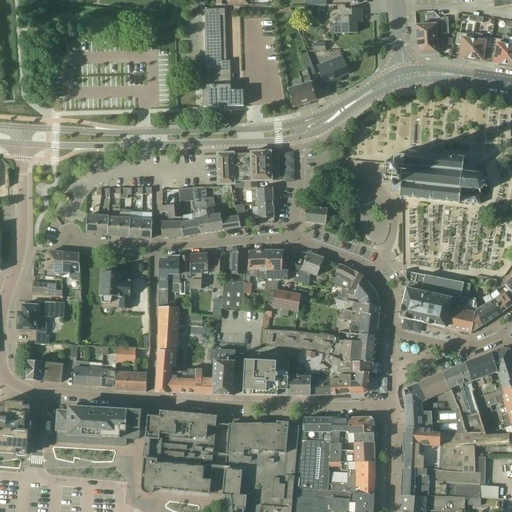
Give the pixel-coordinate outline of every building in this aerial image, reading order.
[(507,6),(505,0),(503,0),(493,2),(494,8),(507,6)] [(228,107),(244,107),(243,91),(231,91),(231,79),(234,78),(233,74),(230,74),(230,61),(226,61),(224,9),(204,9),(207,92),(203,92),(203,108),(219,107),(219,103),(228,103),(228,107)] [(361,9),(342,10),(342,18),(342,25),(334,25),(334,31),(331,31),(331,34),(343,33),(343,34),(357,33),(356,18),(362,17),(361,9)] [(416,25),(417,41),(438,40),(438,39),(442,39),(442,34),(449,33),(448,17),(441,17),(441,18),(441,21),(433,22),(433,24),(416,25)] [(471,61),(474,40),(466,38),(467,35),(457,33),(456,44),(461,45),(459,58),(461,58),(461,57),(465,58),(464,60),(471,61)] [(490,50),(492,39),(483,37),(483,35),(475,33),(474,40),(471,61),(477,62),(478,60),(481,61),(483,61),(485,49),(490,50)] [(438,40),(417,41),(418,52),(420,55),(438,54),(438,49),(442,49),(442,39),(438,39),(438,40)] [(499,65),(505,66),(509,46),(501,44),(501,40),(492,39),(490,50),(496,51),(494,63),(495,63),(499,64),(499,65)] [(166,86),(166,70),(171,70),(170,48),(162,48),(163,86),(166,86)] [(301,56),(305,69),(307,69),(312,67),(308,54),(301,56)] [(349,73),(343,59),(327,66),(326,63),(318,66),(326,87),(342,81),(340,77),(349,73)] [(311,83),(307,69),(305,69),(299,71),(303,85),(288,90),(293,104),(294,108),(317,101),(312,83),(311,83)] [(218,155),(218,170),(219,184),(218,184),(218,185),(219,185),(231,184),(234,184),(234,182),(244,182),(258,181),(271,181),(272,181),(272,180),(271,169),(272,169),(272,168),(271,168),(271,165),(271,164),(271,153),(271,152),(270,152),(258,153),(258,152),(254,153),(252,153),(251,153),(251,154),(234,154),(234,153),(232,153),(218,154),(217,154),(217,155),(218,155)] [(277,160),(280,160),(281,181),(292,180),(291,153),(277,154),(277,160)] [(464,159),(405,153),(405,156),(398,155),(395,155),(394,164),(385,163),(383,180),(383,181),(383,183),(390,184),(390,185),(392,187),(391,193),(401,194),(400,197),(454,203),(455,202),(474,204),(475,189),(479,186),(481,189),(482,187),(481,185),(481,184),(481,180),(484,181),(484,179),(481,178),(478,175),(482,172),(481,170),(480,171),(476,167),(476,164),(478,163),(477,161),(476,163),(470,162),(470,159),(469,159),(469,162),(464,161),(464,159)] [(324,188),(338,189),(339,176),(325,175),(324,188)] [(203,234),(241,228),(239,218),(228,219),(222,220),(221,217),(214,216),(211,204),(214,203),(213,198),(207,199),(206,188),(192,189),(194,202),(196,214),(195,214),(197,220),(199,220),(199,222),(203,234)] [(194,202),(192,189),(178,191),(180,204),(194,202)] [(268,202),(273,202),(272,189),(257,190),(257,191),(252,191),(253,205),(258,205),(268,204),(268,202)] [(258,205),(253,205),(253,207),(258,207),(259,225),(271,223),(274,220),(274,218),(273,202),(268,202),(268,204),(258,205)] [(239,218),(241,228),(248,227),(244,204),(237,206),(239,218)] [(183,238),(181,225),(180,212),(180,205),(163,206),(163,212),(169,212),(170,218),(171,218),(171,223),(162,223),(162,239),(183,238)] [(328,210),(306,207),(305,223),(326,225),(328,210)] [(97,234),(98,216),(87,216),(86,234),(97,234)] [(98,216),(97,234),(108,235),(109,217),(98,216)] [(109,217),(108,235),(108,236),(119,236),(120,219),(109,218),(109,217)] [(120,219),(119,236),(130,237),(130,219),(120,219)] [(130,219),(130,237),(130,238),(141,238),(141,221),(131,220),(131,219),(130,219)] [(141,221),(141,238),(152,239),(153,221),(141,221)] [(183,238),(203,234),(199,222),(181,225),(183,238)] [(268,251),(250,252),(249,270),(248,276),(249,276),(252,277),(254,277),(257,278),(260,280),(266,280),(268,251)] [(268,251),(266,280),(265,296),(274,297),(272,307),(298,312),(301,294),(278,290),(278,287),(276,287),(276,280),(290,280),(290,266),(284,266),(284,251),(268,251)] [(62,277),(62,274),(63,253),(50,252),(49,252),(49,253),(48,253),(47,254),(47,255),(46,271),(47,271),(47,276),(62,277)] [(63,253),(62,274),(70,274),(69,277),(73,280),(80,281),(80,273),(79,254),(63,253)] [(231,273),(224,273),(225,274),(224,291),(223,308),(243,310),(244,293),(244,283),(246,253),(231,253),(231,273)] [(323,259),(309,253),(302,270),(296,270),(295,282),(304,283),(303,285),(309,285),(310,281),(311,274),(317,276),(323,259)] [(208,255),(191,256),(191,280),(191,288),(202,288),(202,274),(208,274),(208,266),(216,266),(215,274),(225,274),(224,273),(225,254),(208,255)] [(191,256),(180,257),(179,292),(179,294),(186,294),(186,280),(191,280),(191,256)] [(168,257),(168,259),(169,259),(168,278),(169,278),(169,273),(174,274),(174,292),(179,292),(180,257),(168,257)] [(160,260),(159,305),(169,305),(169,278),(168,278),(169,259),(168,259),(160,260)] [(339,287),(343,289),(341,295),(338,294),(337,298),(346,300),(349,289),(355,290),(357,287),(358,288),(363,277),(346,267),(339,265),(334,278),(332,284),(339,287)] [(125,280),(125,274),(102,272),(101,296),(102,296),(102,303),(110,303),(112,297),(120,297),(120,309),(130,309),(130,298),(131,298),(131,294),(131,292),(132,280),(125,280)] [(452,299),(455,297),(469,298),(471,284),(409,272),(409,283),(408,289),(406,289),(400,314),(403,319),(412,321),(431,325),(432,325),(441,327),(445,328),(447,319),(452,299)] [(478,276),(478,277),(476,283),(476,284),(476,285),(488,287),(490,278),(478,276)] [(346,300),(355,302),(380,307),(376,293),(363,277),(358,288),(357,287),(355,290),(349,289),(346,300)] [(43,284),(43,283),(33,283),(32,296),(42,296),(60,297),(60,289),(56,289),(56,285),(43,284)] [(501,295),(495,300),(502,313),(511,305),(511,293),(509,290),(501,297),(501,295)] [(482,326),(476,311),(477,310),(475,298),(469,298),(455,297),(452,299),(447,319),(445,328),(470,334),(482,326)] [(351,321),(349,334),(357,335),(360,335),(377,337),(380,307),(355,302),(346,300),(337,298),(333,298),(330,308),(342,310),(341,315),(343,316),(343,320),(351,321)] [(221,316),(222,300),(214,300),(213,316),(221,316)] [(495,300),(477,310),(476,311),(482,326),(502,313),(495,300)] [(48,333),(46,333),(47,317),(64,318),(65,303),(37,302),(37,306),(22,305),(22,313),(21,313),(21,319),(18,319),(17,330),(36,331),(36,332),(36,344),(47,345),(48,333)] [(182,317),(182,313),(180,313),(180,308),(159,308),(158,352),(156,392),(203,394),(212,395),(213,380),(202,379),(202,370),(187,369),(187,372),(175,372),(176,369),(177,350),(179,350),(180,340),(178,339),(178,331),(181,331),(181,323),(179,322),(179,316),(182,317)] [(264,311),(262,330),(268,330),(270,318),(271,318),(272,312),(264,311)] [(377,337),(360,335),(359,342),(339,340),(339,338),(320,334),(320,335),(293,331),(268,330),(262,330),(263,343),(300,350),(300,349),(307,351),(316,353),(324,354),(333,358),(343,361),(343,362),(374,363),(376,344),(377,337)] [(142,337),(142,348),(150,348),(150,336),(142,337)] [(117,362),(135,363),(136,349),(117,348),(116,362),(117,362)] [(504,395),(511,392),(511,356),(509,348),(493,353),(492,353),(491,353),(491,354),(497,372),(498,375),(501,384),(503,389),(502,389),(502,390),(504,395)] [(233,396),(236,350),(215,350),(214,361),(213,380),(212,395),(233,396)] [(306,359),(315,360),(316,353),(307,351),(306,359)] [(286,396),(288,396),(289,377),(288,377),(289,356),(258,354),(257,361),(246,361),(244,396),(278,396),(284,396),(286,396)] [(471,381),(472,383),(473,384),(483,381),(484,384),(492,381),(490,378),(498,375),(497,372),(491,354),(466,364),(470,375),(471,381)] [(351,376),(351,374),(369,373),(370,373),(372,371),(374,363),(343,362),(343,361),(333,358),(331,365),(333,366),(332,369),(334,371),(339,376),(351,376)] [(27,380),(61,383),(63,365),(29,362),(27,380)] [(103,370),(102,387),(116,388),(117,373),(116,373),(117,362),(116,362),(116,363),(113,363),(111,363),(110,365),(109,365),(108,366),(106,366),(103,366),(103,370)] [(472,383),(471,381),(470,375),(466,364),(442,373),(450,390),(452,389),(454,395),(453,395),(458,405),(459,408),(465,434),(485,434),(485,431),(479,413),(472,415),(463,385),(472,383)] [(74,385),(88,386),(89,369),(76,368),(74,385)] [(89,369),(88,386),(102,387),(103,370),(89,369)] [(331,379),(331,381),(332,395),(351,394),(351,376),(339,376),(334,371),(330,376),(331,379)] [(117,373),(116,388),(116,391),(146,393),(147,374),(117,373)] [(304,378),(289,377),(288,396),(310,396),(311,396),(311,379),(311,375),(305,373),(304,378)] [(351,374),(351,376),(351,394),(364,394),(365,393),(366,393),(367,392),(368,391),(368,387),(369,373),(351,374)] [(459,408),(458,405),(453,395),(454,395),(452,389),(450,390),(442,373),(418,384),(426,401),(444,393),(451,411),(459,408)] [(331,379),(311,379),(311,396),(332,395),(331,381),(331,379)] [(428,405),(426,401),(418,384),(406,390),(404,392),(406,412),(422,411),(422,412),(438,412),(438,409),(438,403),(428,405)] [(511,406),(511,392),(504,395),(495,397),(495,398),(497,403),(497,404),(504,402),(506,408),(511,406)] [(4,401),(4,403),(4,418),(0,417),(0,440),(29,442),(31,406),(30,406),(30,407),(24,407),(24,403),(23,403),(20,403),(6,402),(4,401)] [(511,406),(506,408),(508,415),(501,417),(503,422),(511,419),(511,406)] [(422,411),(406,412),(407,428),(433,431),(433,434),(437,434),(439,434),(465,434),(459,408),(451,411),(438,412),(422,412),(422,411)] [(140,411),(127,410),(127,412),(71,409),(70,413),(59,413),(58,442),(126,446),(126,439),(139,439),(140,430),(141,430),(142,411),(140,411)] [(157,460),(172,462),(176,413),(161,412),(160,418),(148,417),(145,447),(144,446),(143,459),(144,459),(157,460)] [(217,417),(176,413),(172,462),(212,466),(217,417)] [(349,444),(353,444),(353,441),(374,440),(374,420),(371,418),(348,419),(349,432),(349,444)] [(331,432),(331,431),(331,419),(304,419),(298,489),(315,490),(328,491),(328,482),(329,467),(329,463),(330,444),(331,432)] [(331,419),(331,431),(331,432),(330,444),(339,444),(340,433),(336,433),(336,431),(341,431),(341,432),(349,432),(348,419),(331,419)] [(511,419),(503,422),(505,428),(511,426),(511,427),(511,432),(509,434),(511,433),(511,419)] [(277,422),(277,425),(262,425),(262,424),(230,425),(227,447),(223,496),(224,496),(224,495),(230,496),(231,496),(233,507),(232,507),(232,508),(233,508),(232,511),(291,511),(298,447),(299,426),(289,425),(289,423),(277,422)] [(439,434),(437,434),(433,434),(433,431),(407,428),(405,469),(415,470),(415,469),(448,471),(448,473),(475,472),(475,458),(483,458),(483,454),(475,454),(475,447),(510,445),(510,443),(509,434),(485,435),(485,434),(465,434),(439,434)] [(0,453),(28,455),(29,442),(0,440),(0,453)] [(375,451),(374,440),(353,441),(353,444),(353,451),(341,451),(341,462),(361,462),(374,461),(374,451),(375,451)] [(329,463),(340,462),(341,444),(339,444),(330,444),(329,463)] [(486,457),(483,458),(475,458),(475,472),(448,473),(448,471),(415,469),(415,470),(405,469),(403,496),(426,498),(465,498),(482,499),(498,500),(498,487),(485,486),(486,457)] [(152,493),(155,489),(157,460),(144,459),(142,487),(143,492),(148,495),(152,493)] [(212,466),(172,462),(157,460),(155,489),(162,489),(162,490),(163,490),(163,489),(169,490),(169,491),(170,491),(170,490),(178,491),(179,491),(185,491),(185,492),(186,492),(201,493),(201,494),(202,494),(203,493),(209,494),(210,494),(212,466)] [(361,462),(340,462),(329,463),(329,467),(341,467),(342,472),(347,472),(347,483),(328,482),(328,491),(367,494),(374,494),(375,485),(375,462),(374,461),(361,462)] [(328,491),(315,490),(312,511),(330,511),(331,511),(339,511),(372,511),(374,502),(367,501),(367,494),(328,491)] [(464,511),(465,498),(426,498),(403,496),(402,511),(464,511)]
